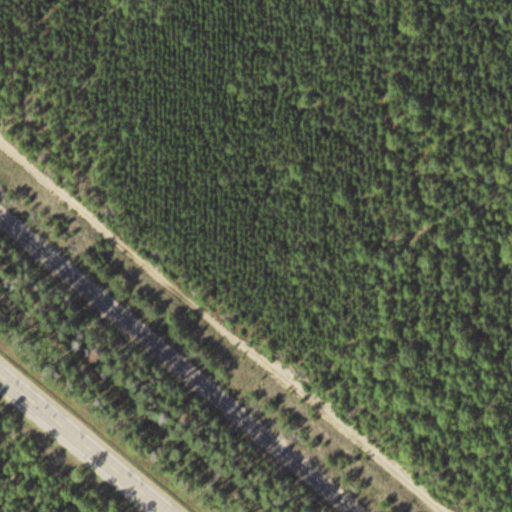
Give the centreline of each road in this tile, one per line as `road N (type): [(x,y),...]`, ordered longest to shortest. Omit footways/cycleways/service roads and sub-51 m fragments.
road 1 (track): [(443,511),(0,145)]
road 2 (tertiary): [(178,511),(0,364)]
